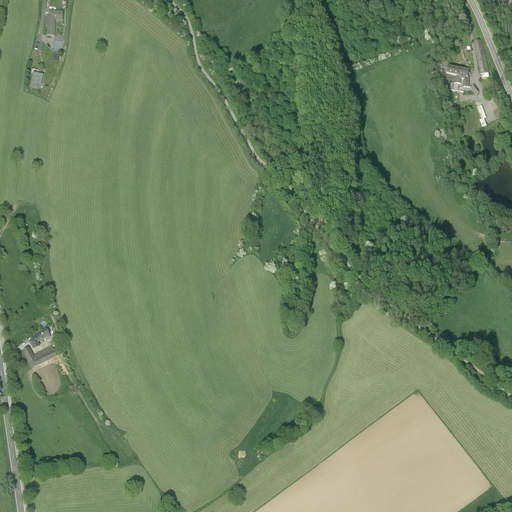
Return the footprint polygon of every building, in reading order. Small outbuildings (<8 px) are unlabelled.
[(62,19),(63,11),(49,10),(48,15),(47,15),(46,26),(48,26),(47,33),(55,34),(57,19),(62,19)] [(61,52),(64,35),(57,34),(56,40),(55,40),(54,51),(61,52)] [(475,44),(481,77),(489,75),(482,43),(475,44)] [(440,78),(445,79),(446,75),(448,62),(441,64),(438,66),(437,67),(436,69),(436,71),(436,72),(436,74),(437,76),(438,77),(440,78)] [(448,67),(447,74),(457,76),(468,79),(469,72),(448,67)] [(33,72),(30,87),(40,89),(43,74),(33,72)] [(445,79),(444,83),(454,84),(453,91),(460,92),(460,90),(463,90),(463,88),(464,81),(462,80),(461,85),(455,84),(457,76),(447,74),(447,75),(446,75),(445,79)] [(468,79),(457,76),(455,84),(461,85),(462,80),(464,81),(463,88),(468,88),(468,79)] [(443,90),(453,91),(454,84),(444,83),(443,90)] [(494,99),(488,101),(497,120),(502,117),(494,99)] [(486,119),(482,106),(477,108),(484,127),(487,126),(484,119),(486,119)] [(28,343),(33,351),(40,347),(38,344),(50,335),(46,329),(28,343)] [(31,370),(58,357),(54,349),(50,351),(46,349),(33,356),(29,348),(23,351),(31,370)]
